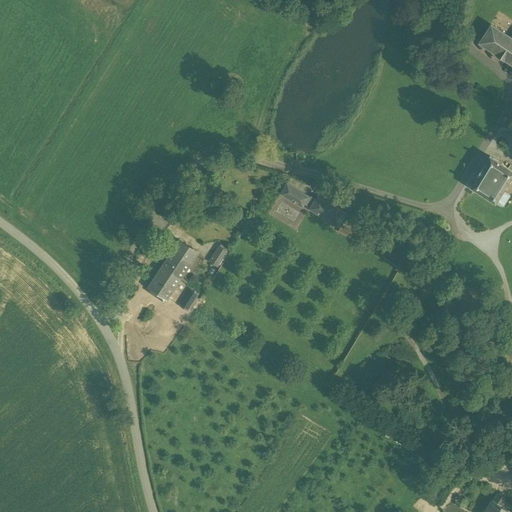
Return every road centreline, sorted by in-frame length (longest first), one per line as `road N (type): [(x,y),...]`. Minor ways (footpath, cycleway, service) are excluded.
road 1 (unclassified): [(445,208),(237,152),(202,156),(181,167),(152,206),(125,273),(120,312)]
road 2 (unclassified): [(489,0),(469,24),(467,45),(508,78),(507,117),(445,208)]
road 3 (tertiary): [(100,322),(86,299),(0,223)]
road 4 (tertiary): [(153,511),(124,374)]
